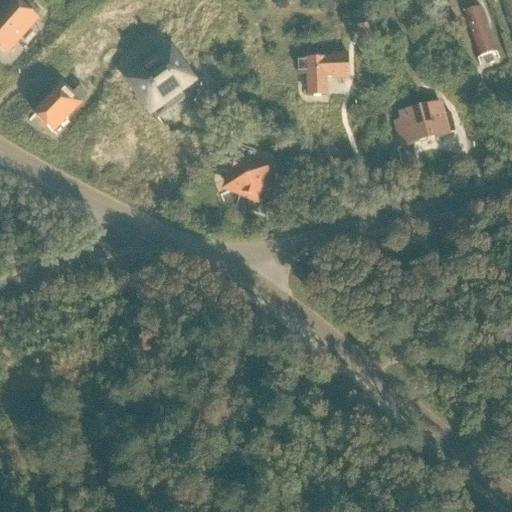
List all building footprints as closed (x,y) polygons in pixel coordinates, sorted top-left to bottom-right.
[(32,3),(29,0),(8,0),(0,10),(0,49),(2,51),(11,41),(14,43),(36,19),(26,10),(32,3)] [(511,33),(511,0),(501,0),(511,33)] [(465,7),(461,9),(463,13),(478,59),(497,52),(482,7),(466,12),(465,7)] [(367,24),(356,26),(359,41),(370,39),(367,24)] [(347,79),(346,55),(341,55),(330,56),(331,59),(330,60),(298,61),(296,61),(297,75),(306,75),(307,97),(325,97),(324,92),(324,78),(331,78),(331,80),(347,79)] [(175,56),(131,79),(153,121),(197,98),(175,56)] [(72,96),(61,85),(45,102),(46,103),(34,116),(49,131),(61,118),(63,119),(79,102),(72,96)] [(78,90),(72,96),(79,102),(79,103),(85,97),(78,90)] [(398,149),(449,136),(448,134),(453,132),(448,113),(443,114),(440,102),(396,113),(398,121),(391,123),(398,149)] [(257,205),(270,167),(251,160),(254,152),(238,146),(236,154),(232,153),(218,191),(257,205)] [(228,392),(237,382),(228,375),(220,385),(228,392)]
